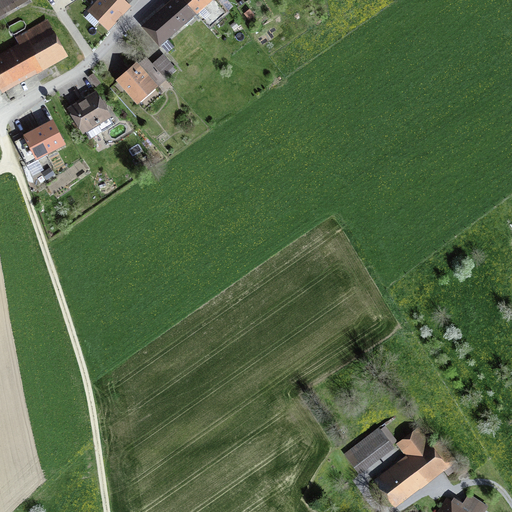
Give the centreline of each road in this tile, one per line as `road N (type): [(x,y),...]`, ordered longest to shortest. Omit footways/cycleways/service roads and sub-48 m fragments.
road 1 (track): [(107,511),(73,330),(5,139)]
road 2 (residential): [(4,115),(86,65),(148,0)]
